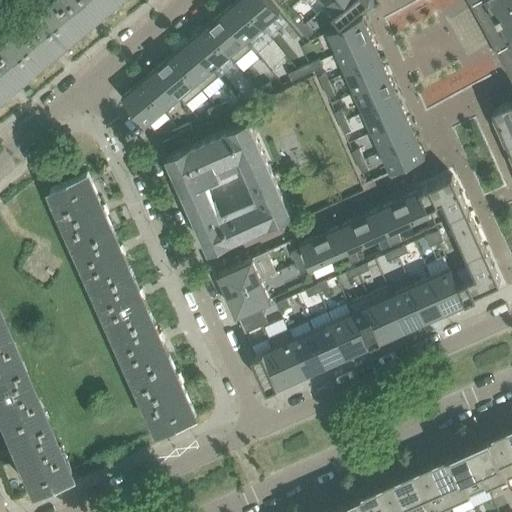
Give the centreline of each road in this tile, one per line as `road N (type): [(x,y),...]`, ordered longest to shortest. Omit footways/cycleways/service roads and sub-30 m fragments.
road 1 (residential): [(262,427),(131,144),(76,91)]
road 2 (residential): [(222,511),(511,383)]
road 3 (residential): [(511,316),(262,427)]
road 4 (residential): [(262,427),(84,511)]
road 5 (residential): [(76,91),(183,0)]
